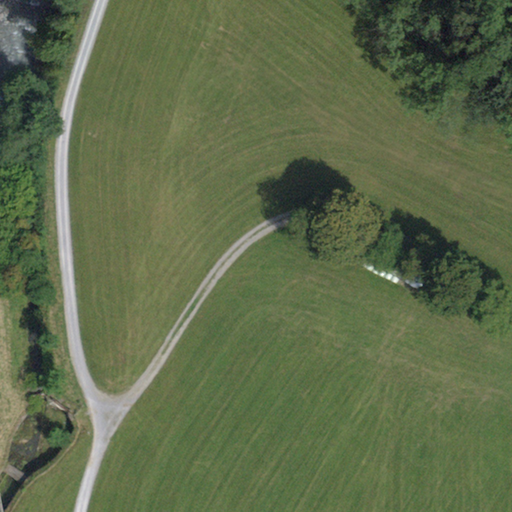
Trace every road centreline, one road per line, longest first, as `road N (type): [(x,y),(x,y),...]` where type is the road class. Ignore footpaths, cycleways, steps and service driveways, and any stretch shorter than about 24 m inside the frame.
road 1 (track): [(99,423),(130,398),(214,273),(276,225),(347,219),(511,305)]
road 2 (track): [(102,0),(63,108),(58,150),(76,344),(99,423)]
